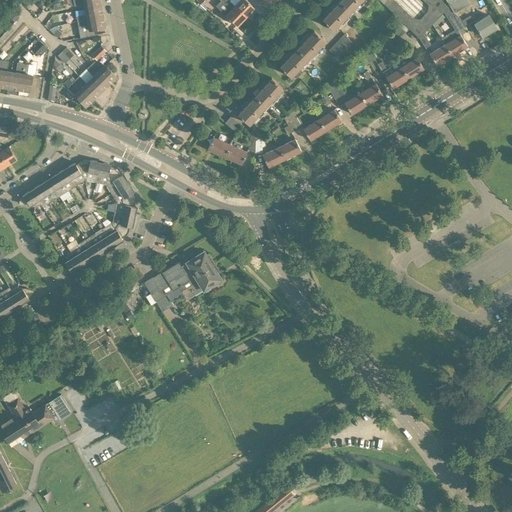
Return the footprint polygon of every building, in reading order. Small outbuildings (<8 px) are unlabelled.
[(85,9),(101,6),(99,0),(77,0),(73,1),(74,7),(84,5),(85,9)] [(227,0),(218,0),(219,0),(230,11),(225,15),(237,26),(245,17),(234,6),(227,0)] [(240,0),(234,6),(245,17),(254,8),(245,0),(240,0)] [(340,0),(322,19),(333,30),(337,25),(339,28),(349,18),(346,15),(354,7),(357,10),(366,0),(340,0)] [(386,0),(383,4),(387,8),(395,1),(394,0),(386,0)] [(437,21),(444,13),(449,8),(439,0),(432,0),(428,5),(428,12),(437,21)] [(445,0),(453,13),(468,4),(466,0),(445,0)] [(387,8),(392,12),(399,5),(395,1),(387,8)] [(392,12),(396,17),(403,9),(399,5),(392,12)] [(77,21),(103,16),(101,6),(85,9),(86,14),(76,16),(77,21)] [(449,8),(444,13),(455,31),(441,39),(445,45),(451,56),(467,46),(458,31),(464,27),(461,22),(459,18),(453,13),(449,8)] [(396,17),(400,21),(408,13),(403,9),(396,17)] [(19,18),(13,12),(8,16),(9,17),(14,22),(19,18)] [(433,25),(437,21),(428,12),(423,16),(433,25)] [(401,21),(405,25),(412,18),(412,17),(408,13),(400,21),(401,21)] [(105,27),(103,16),(77,21),(80,38),(95,35),(94,29),(105,27)] [(428,29),(433,25),(423,16),(419,20),(428,29)] [(461,22),(464,27),(468,25),(473,32),(477,29),(482,37),(496,28),(488,16),(475,24),(471,16),(461,22)] [(424,33),(428,29),(419,20),(412,18),(405,25),(408,29),(419,39),(424,33)] [(401,21),(397,25),(404,33),(408,29),(405,25),(401,21)] [(400,37),(404,33),(397,25),(392,30),(400,37)] [(49,31),(52,34),(57,29),(57,26),(54,27),(49,31)] [(57,29),(52,34),(57,38),(61,34),(57,29)] [(314,31),(279,66),(290,77),(294,73),(296,75),(306,65),(303,63),(311,55),(314,57),(323,48),(321,45),(325,41),(314,31)] [(431,44),(424,33),(419,39),(418,40),(424,48),(431,44)] [(337,58),(352,42),(344,34),(329,51),(337,58)] [(406,44),(401,39),(398,43),(403,48),(406,44)] [(48,49),(43,44),(35,53),(39,57),(48,49)] [(451,56),(445,45),(429,54),(436,65),(451,56)] [(61,51),(69,59),(73,55),(66,47),(61,51)] [(105,51),(101,47),(92,55),(96,60),(105,51)] [(363,54),(370,64),(375,61),(368,50),(363,54)] [(69,59),(61,51),(57,56),(64,63),(69,59)] [(370,64),(363,54),(358,58),(364,67),(370,64)] [(401,68),(407,78),(423,68),(417,58),(401,68)] [(2,61),(0,75),(0,86),(8,88),(11,72),(7,71),(8,61),(2,61)] [(90,65),(108,84),(115,77),(104,65),(100,69),(93,61),(90,65)] [(11,72),(8,88),(18,89),(23,64),(18,63),(16,73),(11,72)] [(23,64),(18,89),(29,91),(32,75),(26,74),(28,65),(23,64)] [(64,68),(59,64),(56,68),(55,68),(59,73),(64,68)] [(89,80),(100,91),(108,84),(90,65),(85,69),(92,77),(89,80)] [(392,88),(407,78),(401,68),(386,78),(392,88)] [(362,74),(366,79),(371,77),(367,71),(362,74)] [(75,79),(93,98),(100,91),(89,80),(86,83),(79,76),(75,79)] [(271,78),(238,114),(249,125),(253,120),(255,123),(264,113),(262,110),(270,102),(272,104),(281,94),(279,92),(282,88),(271,78)] [(85,106),(93,98),(75,79),(70,84),(77,91),(74,95),(85,106)] [(337,90),(335,86),(336,86),(333,81),(326,84),(329,88),(330,90),(335,99),(344,94),(340,88),(337,90)] [(360,93),(367,104),(382,95),(375,84),(360,93)] [(351,114),(367,104),(360,93),(344,104),(351,114)] [(326,105),(331,103),(327,96),(322,99),(326,105)] [(284,118),(286,120),(290,117),(297,129),(304,126),(298,117),(303,114),(298,107),(284,118)] [(319,120),(325,130),(341,121),(334,110),(319,120)] [(230,116),(224,123),(232,130),(238,123),(230,116)] [(286,120),(284,118),(288,126),(284,128),(287,134),(292,132),(297,129),(290,117),(286,120)] [(310,140),(325,130),(319,120),(303,130),(310,140)] [(0,135),(8,137),(10,128),(0,125),(0,135)] [(252,135),(256,139),(257,140),(261,136),(254,129),(250,133),(252,135)] [(256,139),(252,135),(247,146),(249,147),(248,150),(255,153),(256,139)] [(257,140),(256,139),(255,153),(262,153),(262,147),(265,146),(261,136),(257,140)] [(208,149),(225,157),(230,145),(213,137),(208,149)] [(279,147),(285,159),(301,152),(295,139),(279,147)] [(0,154),(7,164),(16,159),(8,146),(3,150),(0,145),(0,154)] [(230,145),(225,157),(241,164),(246,152),(230,145)] [(268,167),(285,159),(279,147),(262,155),(268,167)] [(95,182),(99,162),(90,160),(89,163),(81,161),(75,165),(84,180),(95,182)] [(99,162),(95,182),(105,185),(109,167),(110,165),(99,162)] [(84,180),(75,165),(74,163),(65,168),(75,185),(84,180)] [(109,167),(105,185),(120,176),(116,169),(109,167)] [(56,174),(67,191),(75,185),(65,168),(56,174)] [(48,179),(59,196),(67,191),(56,174),(48,179)] [(120,176),(105,185),(110,193),(128,183),(123,174),(120,176)] [(50,201),(59,196),(48,179),(40,184),(50,201)] [(128,183),(110,193),(116,202),(116,203),(133,206),(135,201),(134,198),(131,193),(134,192),(128,183)] [(50,201),(40,184),(31,190),(40,204),(42,206),(50,201)] [(40,204),(31,190),(23,195),(24,197),(20,200),(19,203),(36,207),(40,204)] [(133,206),(116,203),(114,213),(134,217),(136,207),(133,206)] [(134,217),(114,213),(112,223),(129,227),(132,227),(134,217)] [(123,240),(121,238),(112,223),(103,228),(114,246),(123,240)] [(129,227),(112,223),(121,238),(126,235),(128,232),(129,227)] [(114,246),(103,228),(94,234),(105,251),(114,246)] [(105,251),(94,234),(86,239),(97,256),(105,251)] [(97,256),(86,239),(78,244),(88,262),(97,256)] [(88,262),(78,244),(69,250),(71,253),(80,267),(88,262)] [(189,280),(215,264),(209,256),(207,258),(203,252),(181,266),(189,280)] [(80,267),(71,253),(66,256),(62,272),(65,273),(70,270),(71,272),(80,267)] [(178,287),(189,280),(181,266),(178,262),(162,272),(169,284),(174,281),(178,287)] [(189,280),(178,287),(173,290),(175,295),(181,291),(184,297),(192,292),(194,295),(201,290),(201,291),(221,279),(217,273),(219,271),(215,264),(189,280)] [(135,268),(125,275),(131,284),(141,277),(135,268)] [(155,301),(166,294),(173,290),(178,287),(174,281),(169,284),(162,272),(144,283),(150,293),(146,297),(151,305),(156,302),(155,301)] [(20,304),(11,290),(9,287),(0,293),(11,310),(20,304)] [(16,287),(11,290),(20,304),(29,299),(27,297),(31,294),(32,291),(16,287)] [(11,310),(0,293),(0,292),(0,310),(3,315),(11,310)] [(155,301),(156,302),(162,312),(173,305),(166,294),(155,301)] [(129,319),(135,315),(132,310),(125,314),(129,319)] [(71,385),(74,390),(80,386),(77,381),(71,385)] [(4,387),(7,393),(15,388),(11,382),(4,387)] [(0,423),(0,431),(7,443),(24,432),(26,434),(29,432),(30,434),(54,418),(57,416),(49,403),(46,405),(45,405),(32,413),(27,406),(24,408),(20,401),(9,408),(13,415),(0,423)] [(0,452),(0,487),(2,491),(16,484),(0,452)] [(272,511),(294,494),(287,486),(254,511),(272,511)]
